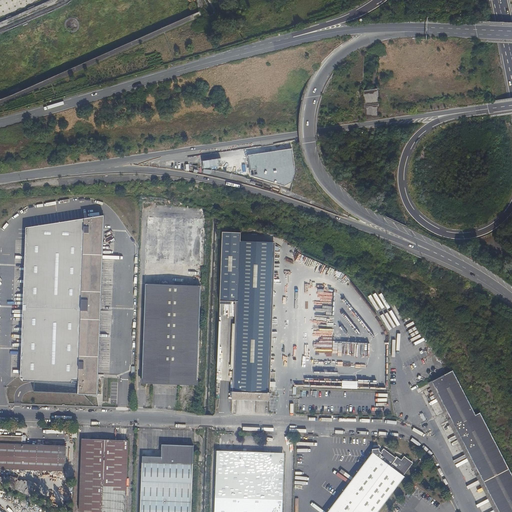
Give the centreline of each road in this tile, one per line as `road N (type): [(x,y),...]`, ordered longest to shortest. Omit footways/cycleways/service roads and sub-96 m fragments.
road 1 (unclassified): [(470,511),(435,443),(405,432),(0,412)]
road 2 (primary): [(130,160),(489,108)]
road 3 (motorway): [(428,28),(343,54),(314,93),(307,140),(323,182),(341,201),(431,248)]
road 4 (motorway): [(130,160),(235,178),(431,248)]
road 5 (primary): [(300,39),(0,123)]
road 6 (motorway): [(511,206),(482,233),(457,236),(426,226),(402,196),(399,177),(411,141),(433,123),(489,108)]
road 7 (unknown): [(123,416),(131,220)]
road 8 (unknown): [(290,400),(397,401),(401,359),(392,321)]
road 9 (unknown): [(4,412),(9,250)]
road 10 (primary): [(0,178),(130,160)]
road 11 (primary): [(428,28),(379,26),(300,39)]
